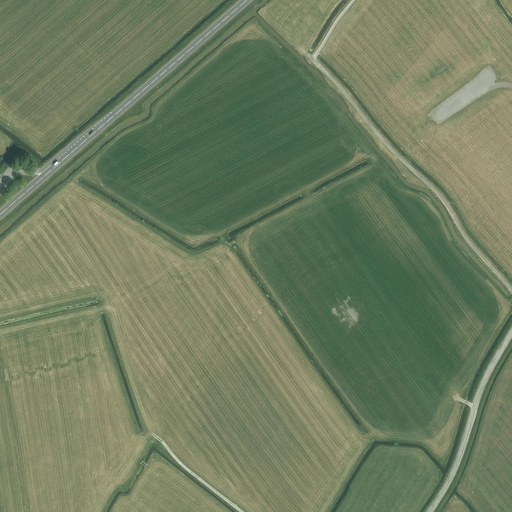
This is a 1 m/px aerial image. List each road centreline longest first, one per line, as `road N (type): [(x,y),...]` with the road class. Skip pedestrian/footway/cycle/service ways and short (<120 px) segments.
road 1 (unclassified): [(511,290),(445,202),(314,59)]
road 2 (trunk): [(52,168),(247,0)]
road 3 (tertiary): [(430,511),(511,333)]
